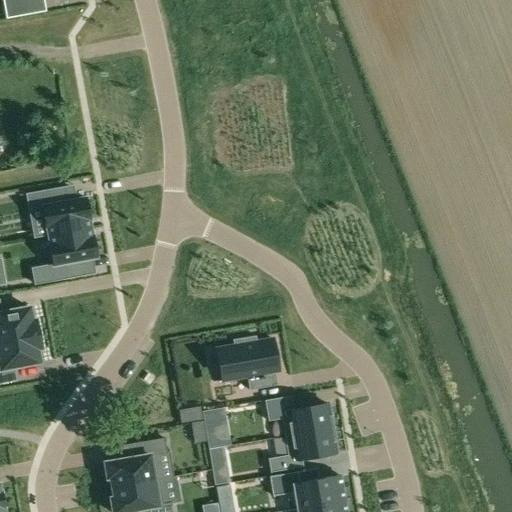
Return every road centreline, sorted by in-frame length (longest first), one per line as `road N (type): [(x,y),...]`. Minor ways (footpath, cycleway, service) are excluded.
road 1 (residential): [(174,220),(222,233),(292,279),(317,322),(376,385),(411,511)]
road 2 (residential): [(174,220),(154,299),(66,428),(50,465),(50,511)]
road 3 (residential): [(155,36),(173,124),(174,220)]
